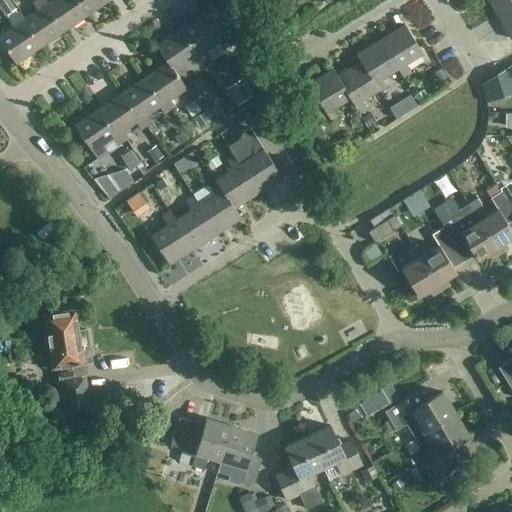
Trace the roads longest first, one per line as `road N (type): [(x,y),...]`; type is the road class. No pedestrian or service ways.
road 1 (residential): [(403,340),(274,401),(206,381),(115,244),(32,143)]
road 2 (residential): [(403,340),(328,221),(291,212),(259,232)]
road 3 (residential): [(2,107),(162,0)]
road 4 (residential): [(511,443),(450,339)]
